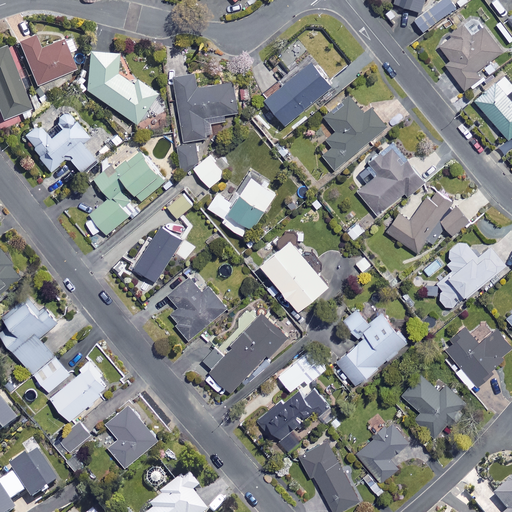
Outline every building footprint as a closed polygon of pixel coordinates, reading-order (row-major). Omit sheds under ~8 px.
[(422,0),(391,0),(391,1),(419,10),(422,0)] [(454,6),(449,0),(436,0),(421,12),(430,24),(454,6)] [(470,35),(461,23),(448,33),(449,35),(438,44),(449,59),(444,63),(463,88),(480,75),(475,69),(500,50),(482,26),(470,35)] [(42,49),(37,36),(19,43),(37,86),(84,66),(72,37),(42,49)] [(31,108),(8,47),(0,50),(0,108),(4,119),(31,108)] [(91,52),(89,92),(138,123),(156,94),(119,70),(119,53),(91,52)] [(332,85),(314,63),(268,101),(286,123),(332,85)] [(511,87),(511,84),(503,74),(473,99),(511,143),(511,101),(505,93),(511,87)] [(199,88),(197,75),(176,78),(185,143),(213,139),(210,119),(239,115),(234,83),(199,88)] [(362,112),(349,96),(324,117),(334,130),(324,138),(331,146),(321,154),(333,168),(385,125),(369,106),(362,112)] [(88,138),(70,113),(57,122),(63,131),(50,140),(40,125),(26,136),(50,170),(69,157),(80,172),(95,162),(81,143),(88,138)] [(253,147),(246,139),(233,149),(240,157),(253,147)] [(193,170),(199,160),(196,143),(178,147),(184,172),(193,170)] [(423,182),(390,143),(366,163),(375,174),(356,190),(376,214),(403,191),(406,195),(423,182)] [(131,185),(144,201),(168,181),(143,151),(118,172),(113,165),(97,179),(113,198),(92,214),(109,234),(140,208),(125,190),(131,185)] [(228,175),(212,155),(195,168),(212,188),(228,175)] [(278,194),(253,179),(237,205),(219,194),(210,208),(227,219),(224,223),(252,239),(278,194)] [(468,222),(453,201),(435,183),(408,219),(397,211),(384,228),(418,253),(440,223),(449,236),(468,222)] [(195,204),(185,193),(170,207),(180,218),(195,204)] [(185,241),(164,227),(137,269),(158,282),(185,241)] [(446,306),(453,306),(504,265),(488,246),(476,256),(465,242),(458,240),(452,242),(449,246),(448,250),(450,257),(445,261),(451,268),(434,282),(439,289),(438,296),(440,301),(446,306)] [(324,287),(286,242),(257,266),(295,311),(324,287)] [(0,292),(21,276),(0,249),(0,292)] [(411,265),(404,270),(417,288),(424,282),(411,265)] [(177,305),(170,312),(176,319),(173,322),(187,338),(226,306),(208,284),(200,290),(188,275),(166,292),(177,305)] [(47,307),(42,311),(29,296),(8,314),(13,319),(0,329),(0,331),(51,391),(72,373),(42,338),(60,323),(47,307)] [(366,322),(355,307),(341,318),(358,339),(334,358),(354,383),(405,343),(380,311),(366,322)] [(286,336),(260,311),(222,352),(214,345),(201,358),(211,367),(203,376),(218,390),(223,385),(229,390),(265,352),(268,355),(286,336)] [(460,322),(439,341),(460,366),(454,371),(469,388),(490,371),(487,368),(511,347),(494,327),(477,342),(460,322)] [(309,343),(290,359),(308,381),(327,364),(309,343)] [(85,372),(54,398),(75,424),(104,400),(102,397),(110,390),(101,379),(105,376),(92,360),(82,368),(85,372)] [(436,390),(419,374),(400,393),(419,411),(412,417),(432,436),(464,403),(443,383),(436,390)] [(325,403),(312,386),(301,395),(296,389),(261,417),(284,446),(295,438),(289,431),(325,403)] [(22,424),(0,397),(0,436),(6,432),(8,435),(22,424)] [(327,405),(317,412),(325,421),(334,414),(327,405)] [(159,441),(131,407),(109,425),(121,440),(111,448),(126,467),(159,441)] [(407,441),(390,420),(354,449),(379,481),(397,467),(389,456),(407,441)] [(90,432),(82,422),(56,444),(65,454),(90,432)] [(334,511),(359,499),(326,439),(297,454),(309,475),(312,473),(333,511),(334,511)] [(60,484),(41,453),(13,470),(16,475),(1,485),(0,483),(0,511),(15,511),(17,511),(12,502),(28,492),(33,500),(60,484)] [(384,491),(367,471),(360,477),(378,497),(384,491)] [(201,488),(191,474),(151,503),(155,510),(152,511),(206,511),(208,511),(194,493),(201,488)] [(511,511),(511,476),(492,493),(506,510),(504,511),(511,511)]
